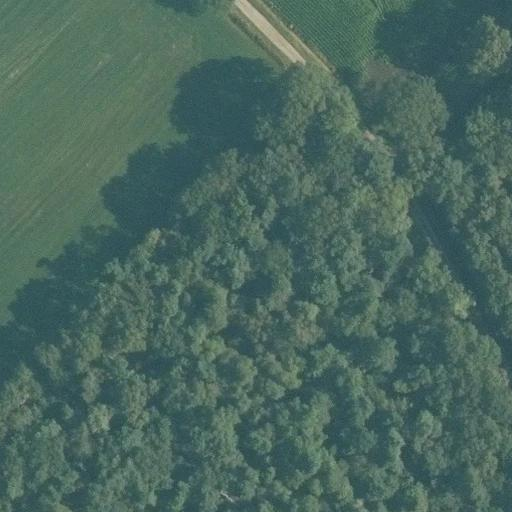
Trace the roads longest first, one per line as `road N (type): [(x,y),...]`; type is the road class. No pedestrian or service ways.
road 1 (track): [(370,511),(397,357),(412,184)]
road 2 (track): [(233,0),(404,170)]
road 3 (track): [(511,352),(404,170)]
road 4 (track): [(404,170),(511,52)]
